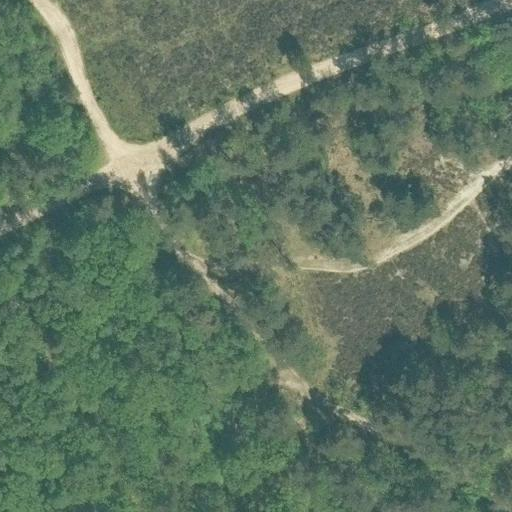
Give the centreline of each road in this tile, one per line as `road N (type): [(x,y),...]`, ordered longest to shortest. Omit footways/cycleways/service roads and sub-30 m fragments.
road 1 (track): [(122,166),(294,81),(510,0)]
road 2 (track): [(0,228),(122,166)]
